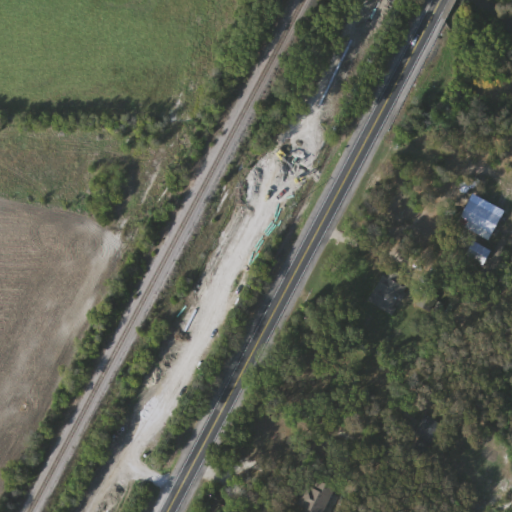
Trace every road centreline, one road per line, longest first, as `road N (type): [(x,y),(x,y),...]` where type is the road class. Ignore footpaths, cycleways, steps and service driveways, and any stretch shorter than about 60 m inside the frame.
road 1 (primary): [(164,511),(347,178)]
road 2 (primary): [(433,13),(347,178)]
